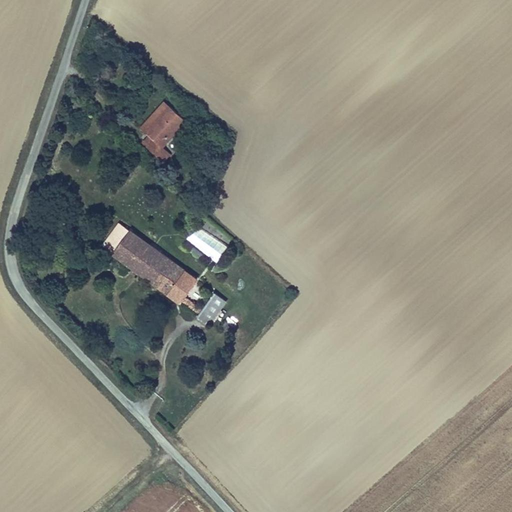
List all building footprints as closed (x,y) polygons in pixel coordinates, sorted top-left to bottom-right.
[(143,128),(147,131),(172,106),(167,102),(143,128)] [(188,122),(172,106),(147,131),(154,138),(159,143),(151,150),(163,162),(171,153),(164,146),(188,122)] [(147,146),(151,150),(159,143),(154,138),(147,146)] [(179,300),(196,277),(119,222),(102,245),(179,300)] [(193,226),(185,241),(219,260),(227,244),(193,226)] [(223,306),(220,303),(224,298),(214,289),(197,312),(211,322),(223,306)]
